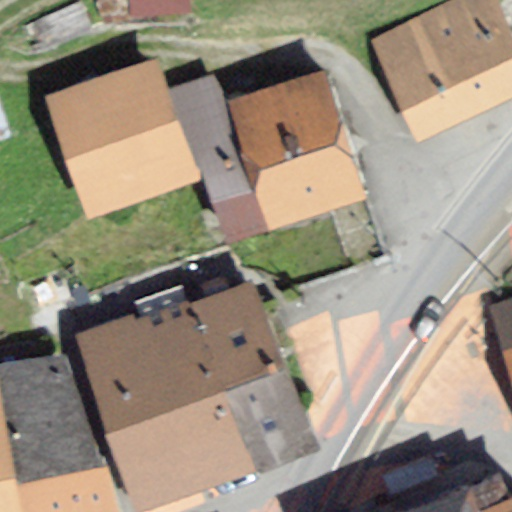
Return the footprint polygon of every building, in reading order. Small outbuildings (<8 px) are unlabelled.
[(511,23),(501,0),(481,0),(382,46),(418,125),(511,81),(511,23)] [(159,54),(57,91),(97,196),(198,159),(159,54)] [(375,189),(331,76),(246,109),(290,223),(375,189)] [(247,283),(85,337),(142,508),(305,454),(247,283)] [(511,301),(493,307),(511,362),(511,301)] [(111,511),(71,361),(6,378),(42,511),(111,511)] [(42,511),(6,378),(0,379),(0,511),(42,511)] [(511,511),(511,471),(413,511),(511,511)]
